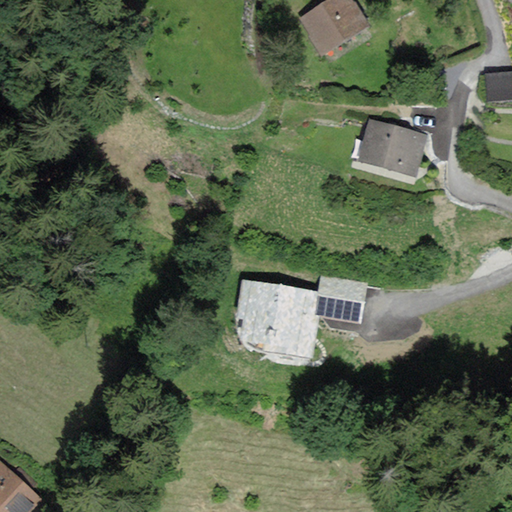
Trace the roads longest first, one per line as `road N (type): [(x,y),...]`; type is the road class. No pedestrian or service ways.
road 1 (residential): [(484,0),(495,48),(465,87),(455,172),(465,185),(511,206)]
road 2 (residential): [(511,270),(394,310),(338,311)]
